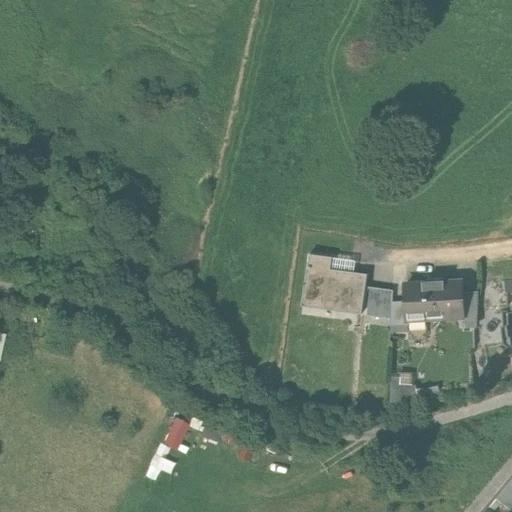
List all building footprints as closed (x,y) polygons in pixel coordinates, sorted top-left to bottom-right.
[(311,256),(303,307),(362,316),(368,276),(332,271),(333,259),(311,256)] [(405,285),(405,302),(408,302),(409,319),(460,316),(465,316),(464,293),(463,281),(405,285)] [(405,302),(391,303),(392,292),(371,289),(367,317),(390,320),(390,334),(409,333),(409,319),(408,302),(405,302)] [(460,329),(477,328),(479,292),(464,293),(465,316),(460,316),(460,329)] [(414,392),(414,387),(410,387),(410,374),(388,374),(387,405),(414,400),(414,392)] [(414,392),(414,400),(436,395),(435,387),(414,392)] [(511,506),(511,477),(498,495),(511,506)]
